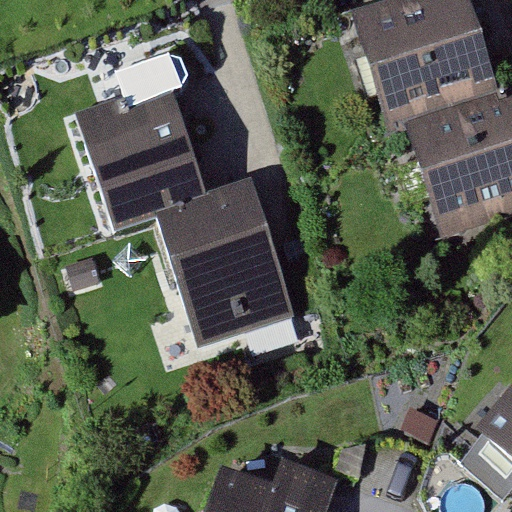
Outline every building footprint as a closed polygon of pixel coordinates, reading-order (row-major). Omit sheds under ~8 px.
[(463,0),(437,0),(350,29),(387,142),(404,136),(440,247),(511,223),(511,97),(497,102),(463,0)] [(113,109),(71,125),(113,245),(150,232),(193,355),(294,319),(249,191),(206,206),(172,108),(119,127),(113,109)] [(0,301),(8,293),(0,286),(0,301)] [(511,390),(465,450),(511,487),(511,390)] [(263,500),(211,482),(200,511),(328,511),(337,489),(275,468),(263,500)]
